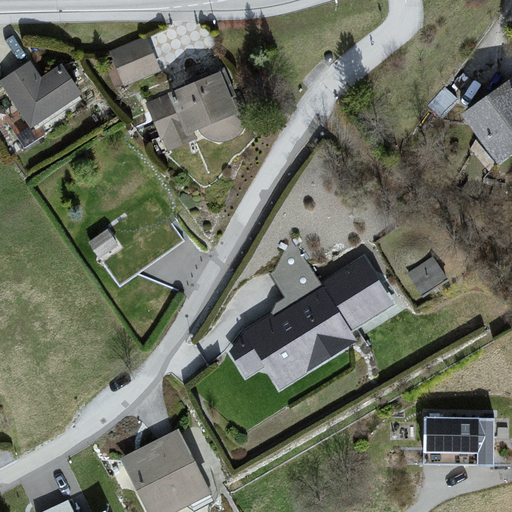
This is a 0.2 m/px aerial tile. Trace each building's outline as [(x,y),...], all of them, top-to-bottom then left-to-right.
[(47,12),(0,42),(0,109),(22,144),(100,93),(47,12)] [(150,33),(114,46),(125,77),(161,64),(150,33)] [(511,53),(452,110),(511,174),(511,53)] [(220,64),(142,112),(183,178),(261,131),(220,64)] [(400,224),(217,327),(261,405),(444,303),(400,224)] [(493,419),(424,418),(424,463),(493,464),(493,419)] [(168,511),(206,493),(176,433),(125,459),(151,511),(168,511)] [(72,494),(39,509),(40,511),(75,511),(79,511),(72,494)]
